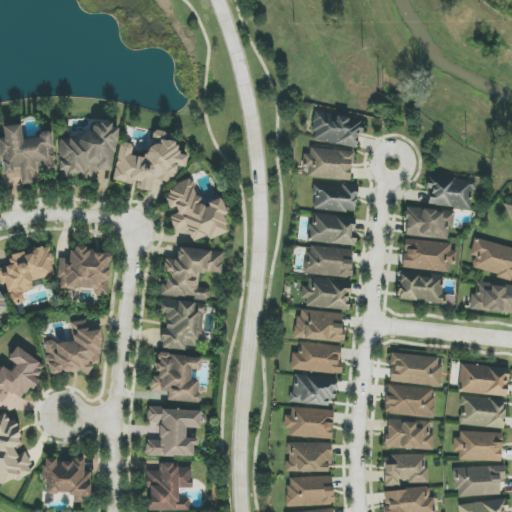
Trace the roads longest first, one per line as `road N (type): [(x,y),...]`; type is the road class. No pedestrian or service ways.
road 1 (tertiary): [(216,0),(248,95),(262,205),(240,426),(242,511)]
road 2 (residential): [(360,511),(357,461),(388,177)]
road 3 (residential): [(112,511),(112,419),(138,225)]
road 4 (residential): [(371,324),(511,339)]
road 5 (residential): [(138,225),(87,214),(0,226)]
